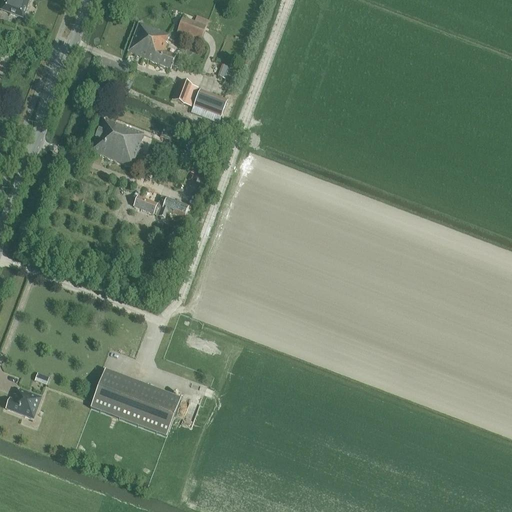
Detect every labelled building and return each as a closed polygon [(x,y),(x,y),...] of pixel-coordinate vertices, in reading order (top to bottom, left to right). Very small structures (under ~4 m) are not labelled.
[(5,0),(1,11),(22,19),(23,20),(26,11),(27,11),(29,4),(30,0),(5,0)] [(202,43),(207,28),(183,19),(178,33),(202,43)] [(176,57),(165,53),(168,45),(166,44),(169,36),(139,25),(128,53),(171,70),(176,57)] [(127,81),(123,89),(129,92),(133,84),(127,81)] [(192,86),(180,82),(173,101),(191,108),(198,89),(191,87),(192,86)] [(200,92),(194,107),(222,118),(228,103),(200,92)] [(141,146),(145,136),(104,120),(92,153),(134,169),(142,146),(141,146)] [(191,180),(203,182),(204,174),(192,172),(191,180)] [(155,216),(159,206),(139,198),(135,209),(155,216)] [(189,208),(167,199),(159,218),(165,221),(168,213),(185,219),(189,208)] [(166,439),(181,401),(105,372),(91,410),(166,439)] [(36,373),(35,383),(46,384),(47,374),(36,373)] [(10,400),(6,410),(33,421),(41,400),(19,391),(16,397),(14,396),(13,401),(10,400)]
